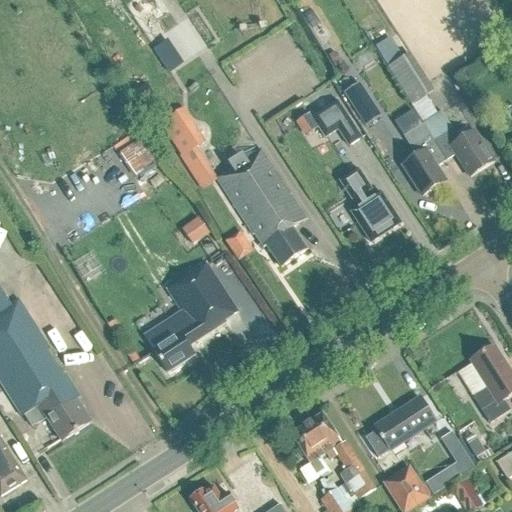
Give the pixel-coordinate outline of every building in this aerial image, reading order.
[(144,0),(152,8),(161,0),(144,0)] [(398,37),(411,50),(418,43),(405,30),(398,37)] [(383,57),(390,68),(395,65),(401,61),(388,42),(378,48),(383,57)] [(335,54),(329,57),(335,67),(341,64),(335,54)] [(434,93),(410,56),(401,61),(395,65),(390,68),(387,70),(411,107),(434,93)] [(364,128),(380,118),(359,85),(343,96),(364,128)] [(340,130),(350,147),(362,139),(337,101),(314,116),(328,138),(340,130)] [(186,155),(194,150),(204,144),(184,113),(166,125),(186,155)] [(473,134),(460,143),(441,114),(422,126),(446,163),(456,156),(471,179),(493,165),(473,134)] [(436,170),(446,163),(422,126),(416,116),(403,124),(409,134),(404,137),(403,137),(393,144),(398,152),(394,154),(423,198),(445,184),(436,170)] [(140,145),(154,169),(176,156),(161,132),(140,145)] [(200,160),(194,150),(186,155),(180,159),(186,169),(200,160)] [(281,270),(307,252),(292,230),(306,221),(260,152),(216,182),(248,231),(250,229),(264,250),(266,248),(281,270)] [(360,200),(364,206),(351,215),(371,245),(401,226),(381,195),(368,204),(364,198),(372,193),(359,172),(339,185),(352,206),(360,200)] [(436,214),(427,220),(440,240),(449,234),(436,214)] [(199,220),(185,229),(195,244),(209,235),(199,220)] [(254,253),(240,232),(225,243),(239,263),(254,253)] [(115,262),(104,275),(122,290),(133,276),(115,262)] [(224,323),(237,315),(205,266),(166,291),(188,324),(177,332),(180,337),(153,355),(166,375),(171,372),(173,375),(180,370),(179,368),(195,358),(189,349),(225,325),(224,323)] [(37,410),(44,422),(47,420),(62,444),(91,425),(75,402),(79,399),(17,302),(4,310),(0,304),(6,300),(0,290),(0,385),(21,418),(34,409),(35,412),(37,410)] [(487,391),(473,399),(490,426),(510,413),(503,403),(511,397),(511,376),(495,348),(470,364),(487,391)] [(377,433),(364,442),(377,462),(390,453),(434,424),(419,401),(375,430),(377,433)] [(353,481),(364,498),(376,491),(345,444),(342,445),(322,416),(291,437),(310,466),(325,456),(329,461),(337,456),(347,472),(339,477),(345,486),(353,481)] [(461,430),(475,461),(493,453),(478,422),(461,430)] [(491,432),(497,452),(507,449),(501,429),(491,432)] [(441,441),(461,471),(471,465),(451,435),(441,441)] [(0,498),(25,483),(0,441),(0,498)] [(511,454),(496,465),(507,482),(511,479),(511,454)] [(386,487),(397,504),(402,511),(408,511),(430,498),(423,488),(420,490),(408,472),(386,487)] [(486,507),(500,501),(486,473),(473,479),(486,507)] [(451,491),(464,511),(475,511),(483,507),(466,481),(451,491)] [(238,511),(228,497),(222,502),(214,490),(205,496),(204,494),(190,504),(195,511),(238,511)] [(350,511),(337,491),(320,502),(327,511),(350,511)]
